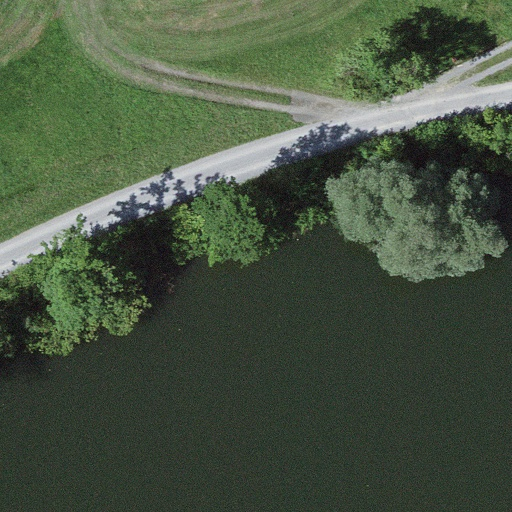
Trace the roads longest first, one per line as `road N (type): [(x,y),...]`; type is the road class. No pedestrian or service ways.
road 1 (track): [(511,97),(398,115),(117,207),(0,261)]
road 2 (track): [(398,115),(131,73),(90,30),(84,0)]
road 3 (track): [(398,115),(511,55)]
